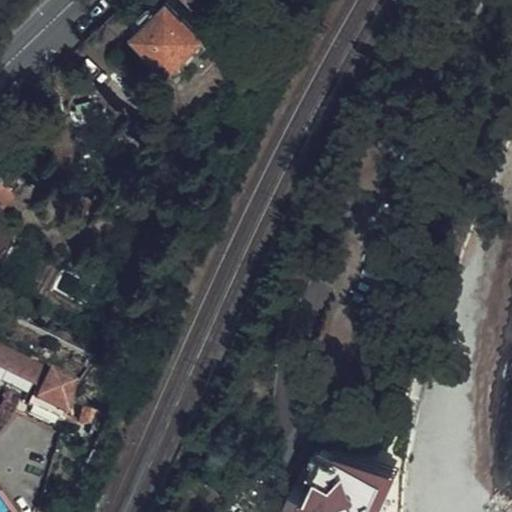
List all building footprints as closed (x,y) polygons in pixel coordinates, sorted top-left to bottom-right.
[(186,13),(172,0),(166,0),(158,9),(153,5),(149,6),(142,12),(143,18),(146,21),(134,32),(150,48),(147,51),(177,78),(215,39),(188,11),(186,13)] [(0,207),(17,191),(0,173),(0,207)] [(0,262),(23,232),(5,218),(0,224),(0,262)] [(109,298),(120,306),(127,295),(116,289),(109,298)] [(62,420),(72,383),(0,345),(0,366),(35,386),(27,402),(62,420)] [(81,409),(77,421),(90,425),(94,413),(81,409)] [(406,511),(407,505),(373,498),(383,474),(323,447),(321,452),(316,450),(313,455),(318,457),(302,491),(292,487),(280,511),(406,511)] [(0,497),(4,503),(9,499),(0,485),(0,497)]
